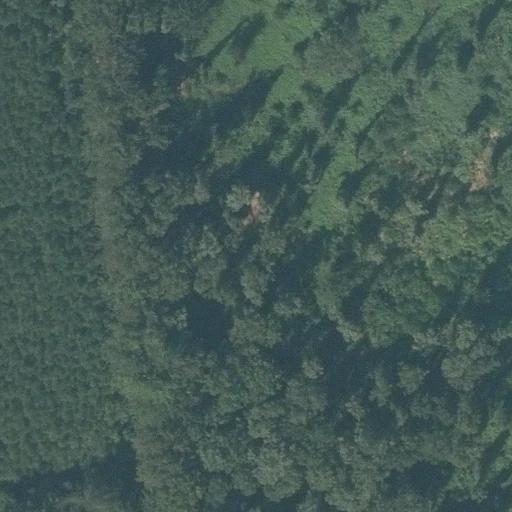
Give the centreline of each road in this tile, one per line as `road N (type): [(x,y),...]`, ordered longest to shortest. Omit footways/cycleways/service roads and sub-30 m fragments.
road 1 (track): [(202,511),(162,447),(125,300),(93,0)]
road 2 (unknown): [(188,511),(156,458),(111,297),(81,0)]
